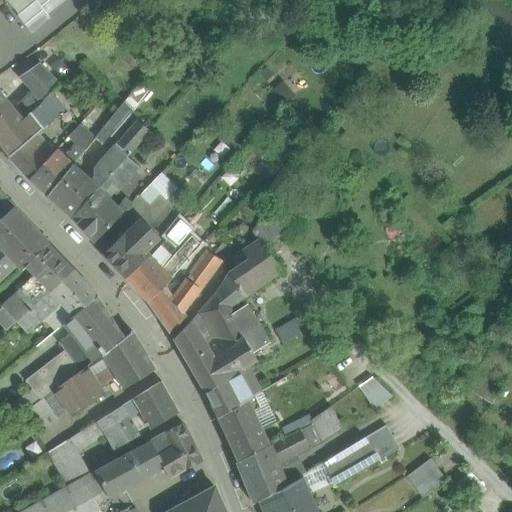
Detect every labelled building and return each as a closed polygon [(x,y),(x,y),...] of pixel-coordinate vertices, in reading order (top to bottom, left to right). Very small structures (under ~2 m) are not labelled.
[(5,0),(19,15),(36,1),(34,0),(5,0)] [(49,17),(67,1),(65,0),(50,0),(41,8),(43,11),(49,17)] [(25,26),(43,11),(41,8),(36,1),(19,15),(17,17),(25,26)] [(33,35),(51,20),(49,17),(43,11),(25,26),(33,35)] [(39,63),(20,77),(20,78),(13,82),(17,88),(24,82),(33,92),(43,102),(51,94),(60,85),(39,63)] [(15,109),(0,90),(0,143),(11,157),(37,134),(43,130),(30,114),(24,120),(15,109)] [(33,92),(15,109),(24,120),(30,114),(43,102),(33,92)] [(43,102),(30,114),(43,130),(65,111),(51,94),(43,102)] [(123,104),(95,139),(104,147),(133,112),(123,104)] [(73,118),(62,130),(69,137),(80,125),(73,118)] [(137,121),(101,162),(113,173),(127,158),(150,132),(137,121)] [(95,139),(80,125),(69,137),(76,144),(84,152),(95,139)] [(11,157),(9,158),(29,180),(54,153),(37,134),(11,157)] [(76,144),(65,158),(73,165),(84,152),(76,144)] [(54,153),(29,180),(48,197),(73,165),(65,158),(57,150),(54,153)] [(100,189),(99,189),(110,200),(139,168),(127,158),(100,189)] [(113,173),(101,162),(96,168),(96,178),(92,182),(100,189),(113,173)] [(73,165),(48,197),(73,219),(99,189),(100,189),(92,182),(73,165)] [(177,189),(162,175),(156,180),(165,188),(159,194),(160,194),(166,200),(177,189)] [(156,180),(141,197),(149,205),(160,194),(159,194),(165,188),(156,180)] [(99,189),(73,219),(96,242),(131,205),(126,200),(118,209),(110,200),(99,189)] [(0,221),(14,208),(0,193),(0,221)] [(49,244),(14,207),(14,208),(0,221),(0,247),(17,266),(23,271),(26,268),(26,267),(49,244)] [(271,213),(254,232),(259,240),(260,240),(264,246),(284,232),(271,213)] [(141,219),(103,256),(125,280),(126,279),(150,256),(147,252),(161,239),(141,219)] [(180,221),(167,237),(178,246),(191,230),(180,221)] [(191,237),(162,269),(171,279),(201,245),(191,237)] [(248,260),(240,266),(236,262),(228,274),(246,297),(283,273),(264,246),(260,240),(259,240),(242,251),(248,260)] [(186,279),(207,251),(209,248),(204,242),(201,245),(171,279),(172,279),(164,287),(172,298),(186,279)] [(49,244),(26,267),(26,268),(35,277),(50,292),(74,270),(49,244)] [(0,247),(0,282),(17,266),(0,247)] [(230,251),(225,248),(221,253),(226,256),(230,251)] [(207,251),(186,279),(201,290),(222,262),(207,251)] [(150,256),(126,279),(148,302),(164,287),(172,279),(171,279),(162,269),(150,256)] [(74,270),(50,292),(60,303),(73,317),(96,298),(98,296),(74,270)] [(246,297),(228,274),(217,292),(193,320),(227,380),(247,368),(257,361),(252,353),(268,342),(243,299),(246,297)] [(35,277),(3,307),(3,308),(0,311),(0,322),(7,330),(16,323),(17,323),(50,292),(35,277)] [(201,290),(186,279),(172,298),(183,313),(201,290)] [(164,287),(148,302),(170,333),(186,317),(183,313),(172,298),(164,287)] [(50,292),(17,323),(27,334),(43,319),(60,303),(50,292)] [(124,339),(96,298),(73,317),(65,323),(66,323),(73,333),(95,361),(102,355),(124,339)] [(60,303),(43,319),(56,332),(66,323),(65,323),(73,317),(60,303)] [(193,320),(192,320),(174,340),(205,393),(227,380),(193,320)] [(300,321),(278,334),(284,344),(307,331),(300,321)] [(124,339),(102,355),(125,390),(157,370),(133,332),(124,339)] [(95,361),(73,333),(60,344),(68,354),(81,372),(87,367),(95,361)] [(68,354),(43,373),(56,390),(81,372),(68,354)] [(485,371),(474,364),(465,381),(474,387),(471,391),(492,404),(504,383),(485,371)] [(56,390),(54,391),(68,410),(72,417),(104,394),(87,367),(81,372),(56,390)] [(247,368),(227,380),(205,393),(219,418),(248,400),(261,393),(247,368)] [(40,370),(26,381),(33,390),(33,389),(41,400),(42,399),(54,391),(56,390),(43,373),(40,370)] [(390,395),(372,378),(359,387),(373,407),(390,395)] [(162,382),(133,399),(141,413),(151,430),(174,416),(175,416),(180,413),(162,382)] [(33,390),(7,409),(15,420),(23,415),(41,400),(33,389),(33,390)] [(54,391),(42,399),(41,400),(23,415),(28,423),(35,433),(68,410),(54,391)] [(141,413),(133,399),(122,406),(130,420),(141,413)] [(248,400),(219,418),(239,462),(270,446),(248,400)] [(130,420),(122,406),(96,423),(104,436),(114,452),(140,436),(130,420)] [(342,429),(331,407),(311,421),(312,425),(313,424),(322,442),(342,429)] [(28,423),(23,415),(15,420),(21,428),(28,423)] [(96,423),(70,439),(78,453),(104,436),(96,423)] [(312,425),(300,431),(310,448),(322,442),(313,424),(312,425)] [(183,425),(123,457),(137,484),(165,469),(170,478),(201,461),(183,425)] [(386,426),(366,438),(379,461),(400,449),(386,426)] [(300,431),(272,445),(287,485),(303,476),(293,456),(310,448),(300,431)] [(366,438),(323,464),(336,487),(379,461),(366,438)] [(70,439),(48,453),(67,488),(90,475),(78,453),(70,439)] [(239,462),(237,463),(253,504),(287,485),(272,445),(239,462)] [(123,457),(95,472),(110,499),(125,490),(137,484),(123,457)] [(430,459),(406,477),(423,499),(447,481),(430,459)] [(67,488),(24,511),(120,511),(133,505),(125,490),(110,499),(95,472),(90,475),(67,488)] [(486,489),(470,472),(456,486),(471,503),(486,489)] [(318,511),(303,478),(288,485),(287,485),(253,504),(259,502),(263,511),(318,511)] [(225,511),(215,487),(169,511),(225,511)]
